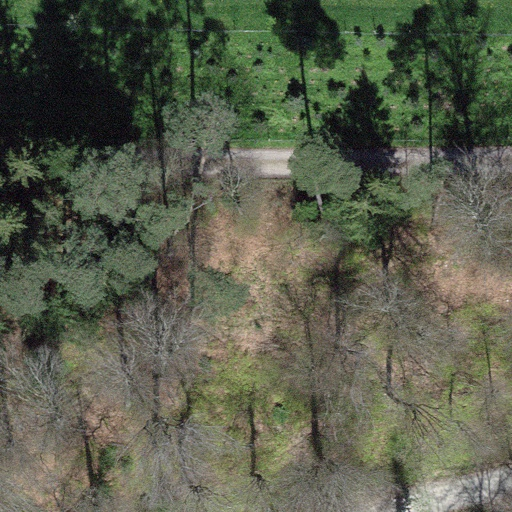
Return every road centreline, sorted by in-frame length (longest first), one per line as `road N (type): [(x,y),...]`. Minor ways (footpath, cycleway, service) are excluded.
road 1 (track): [(511,157),(0,164)]
road 2 (track): [(388,511),(511,478)]
